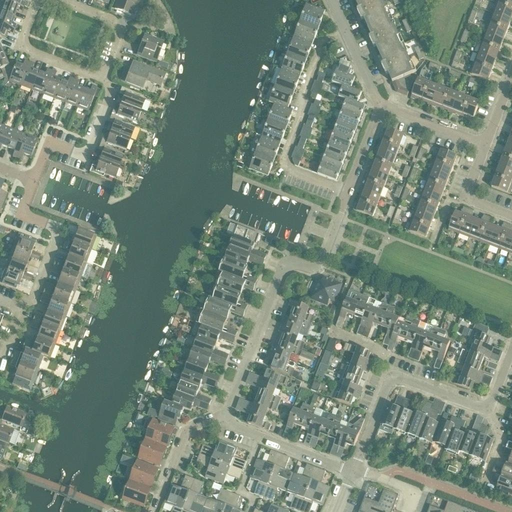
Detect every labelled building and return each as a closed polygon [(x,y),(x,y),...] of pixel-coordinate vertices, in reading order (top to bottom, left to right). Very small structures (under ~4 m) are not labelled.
[(23,8),(0,0),(0,12),(13,17),(15,11),(21,13),(23,8)] [(141,8),(144,0),(117,0),(116,4),(114,10),(131,16),(135,6),(141,8)] [(354,0),(359,9),(362,8),(363,10),(362,10),(365,16),(366,16),(366,17),(363,19),(371,37),(374,35),(375,37),(374,37),(377,43),(378,43),(379,45),(376,46),(383,64),(387,62),(387,64),(387,65),(389,71),(390,70),(391,72),(388,74),(396,93),(407,97),(414,79),(411,78),(410,75),(413,74),(409,66),(411,65),(406,53),(404,53),(397,38),(399,37),(394,25),(392,26),(385,11),(387,10),(382,0),(354,0)] [(511,9),(511,0),(498,0),(497,4),(511,9)] [(319,28),(325,12),(306,4),(300,21),(319,28)] [(511,21),(511,17),(511,9),(497,4),(493,14),(511,21)] [(11,23),(13,17),(0,12),(0,24),(14,30),(16,26),(13,24),(11,23)] [(507,31),(511,21),(493,14),(489,24),(507,31)] [(313,44),(319,28),(300,21),(294,37),(313,44)] [(0,38),(4,40),(7,33),(10,34),(12,35),(14,30),(0,24),(0,38)] [(503,41),(507,31),(489,24),(485,34),(503,41)] [(499,51),(503,41),(485,34),(481,44),(499,51)] [(155,63),(162,44),(156,42),(156,39),(152,38),(150,39),(144,37),(137,56),(155,63)] [(306,61),(311,50),(313,44),(294,37),(288,54),(306,61)] [(495,61),(499,51),(481,44),(477,54),(495,61)] [(300,77),(306,61),(288,54),(281,70),(300,77)] [(492,71),(495,61),(477,54),(474,64),(492,71)] [(13,68),(8,66),(3,55),(0,56),(0,80),(3,79),(4,80),(8,82),(13,68)] [(13,68),(8,82),(20,86),(29,63),(24,61),(22,67),(15,64),(13,68)] [(31,91),(38,73),(31,70),(32,68),(34,65),(29,63),(20,86),(31,91)] [(159,85),(164,74),(133,63),(126,83),(141,89),(145,80),(159,85)] [(488,82),(491,71),(492,71),(474,64),(470,75),(488,82)] [(355,78),(349,76),(351,71),(338,66),(332,83),(342,87),(351,90),(351,89),(355,78)] [(42,95),(51,71),(46,70),(44,75),(38,73),(31,91),(42,95)] [(294,93),(300,77),(281,70),(275,86),(294,93)] [(53,99),(60,81),(54,79),(55,76),(56,73),(51,71),(42,95),(53,99)] [(65,103),(74,80),(69,78),(67,84),(60,81),(53,99),(65,103)] [(422,101),(428,83),(418,79),(410,98),(415,100),(415,99),(422,101)] [(76,108),(83,90),(76,87),(77,85),(78,82),(74,80),(65,103),(76,108)] [(431,106),(438,87),(428,83),(422,101),(428,104),(428,105),(431,106)] [(288,109),(294,93),(275,86),(269,103),(274,105),(274,104),(283,107),(288,109)] [(88,112),(96,89),(91,87),(89,92),(83,90),(76,108),(88,112)] [(357,104),(361,93),(351,89),(351,90),(342,87),(338,97),(346,100),(357,104)] [(442,109),(449,91),(438,87),(431,106),(435,108),(435,107),(442,109)] [(140,112),(145,100),(132,95),(133,93),(121,88),(119,94),(124,96),(121,104),(140,112)] [(451,114),(459,95),(449,91),(442,109),(448,111),(448,113),(451,114)] [(462,117),(469,99),(459,95),(451,114),(455,115),(455,114),(462,117)] [(472,122),(479,103),(469,99),(462,117),(468,119),(468,120),(472,122)] [(361,118),(365,107),(357,104),(346,100),(342,111),(361,118)] [(136,124),(140,112),(121,104),(118,112),(113,110),(110,116),(122,121),(123,119),(136,124)] [(287,128),(293,111),(288,109),(283,107),(274,104),(274,105),(268,121),(287,128)] [(357,128),(361,118),(342,111),(338,121),(357,128)] [(130,140),(134,128),(121,123),(122,121),(110,116),(108,122),(113,124),(110,132),(130,140)] [(280,144),(287,128),(268,121),(262,137),(280,144)] [(353,139),(357,128),(338,121),(334,132),(353,139)] [(8,149),(14,131),(3,127),(0,134),(0,149),(1,147),(8,149)] [(399,147),(403,137),(404,136),(384,129),(383,133),(384,134),(381,140),(399,147)] [(17,159),(26,135),(14,131),(8,149),(14,151),(12,157),(17,159)] [(125,152),(130,140),(110,132),(107,140),(102,138),(100,144),(111,149),(112,147),(125,152)] [(348,150),(353,139),(334,132),(330,143),(348,150)] [(30,158),(37,140),(26,135),(17,159),(21,161),(24,155),(30,158)] [(274,160),(279,149),(280,144),(262,137),(256,153),(274,160)] [(396,157),(399,147),(381,140),(379,146),(378,146),(376,150),(396,157)] [(344,160),(348,150),(330,143),(326,153),(344,160)] [(119,168),(123,156),(111,151),(111,149),(100,144),(97,150),(102,152),(99,160),(119,168)] [(511,160),(511,148),(507,147),(503,157),(511,160)] [(392,167),(396,157),(376,150),(375,153),(376,154),(374,160),(392,167)] [(453,167),(457,157),(439,150),(435,160),(453,167)] [(268,177),(274,160),(256,153),(249,170),(268,177)] [(340,171),(344,160),(326,153),(322,164),(340,171)] [(511,171),(511,160),(503,157),(499,167),(511,171)] [(114,180),(118,169),(119,168),(99,160),(96,168),(92,167),(89,173),(102,178),(103,175),(114,180)] [(388,177),(392,167),(374,160),(371,167),(370,166),(369,170),(388,177)] [(449,177),(453,168),(453,167),(435,160),(431,170),(449,177)] [(340,171),(322,164),(317,175),(336,182),(340,171)] [(511,183),(511,171),(499,167),(495,177),(511,183)] [(384,187),(388,177),(369,170),(367,174),(369,174),(366,180),(384,187)] [(445,188),(449,177),(431,170),(427,181),(445,188)] [(509,195),(511,186),(511,183),(495,177),(491,188),(509,195)] [(380,197),(384,187),(366,180),(364,187),(362,186),(361,190),(380,197)] [(441,197),(445,188),(427,181),(423,191),(441,197)] [(376,207),(380,198),(380,197),(361,190),(360,194),(361,194),(358,201),(376,207)] [(437,208),(441,197),(423,191),(419,201),(437,208)] [(372,218),(376,207),(358,201),(356,207),(355,207),(353,211),(372,218)] [(433,218),(437,208),(419,201),(415,211),(433,218)] [(459,234),(468,210),(463,208),(461,214),(455,212),(448,230),(459,234)] [(469,238),(476,220),(471,218),(473,212),(468,210),(459,234),(469,238)] [(430,228),(433,218),(415,211),(412,221),(430,228)] [(479,242),(488,217),(483,215),(481,222),(476,220),(469,238),(479,242)] [(489,246),(496,228),(491,226),(493,219),(488,217),(479,242),(489,246)] [(426,238),(430,228),(412,221),(408,232),(426,238)] [(499,250),(509,225),(504,223),(501,230),(496,228),(489,246),(499,250)] [(509,254),(511,246),(511,234),(511,231),(511,226),(509,225),(499,250),(509,254)] [(256,245),(260,235),(239,227),(236,237),(234,236),(230,247),(227,247),(265,261),(267,256),(253,250),(255,245),(256,245)] [(90,252),(96,237),(78,230),(75,238),(65,234),(63,241),(90,252)] [(31,252),(35,244),(17,237),(12,248),(39,258),(40,256),(31,252)] [(85,264),(90,252),(63,241),(60,248),(66,251),(67,249),(70,250),(68,257),(85,264)] [(265,261),(227,247),(223,258),(246,267),(248,261),(262,267),(265,261)] [(26,266),(29,258),(38,261),(39,258),(12,248),(8,259),(26,266)] [(246,267),(223,258),(217,256),(217,258),(220,259),(218,266),(222,267),(220,272),(255,286),(257,280),(244,275),(247,267),(246,267)] [(80,277),(85,264),(68,257),(65,265),(55,261),(53,267),(80,277)] [(23,274),(26,266),(8,259),(4,270),(31,280),(32,277),(23,274)] [(75,291),(80,277),(53,267),(50,273),(60,277),(57,284),(75,291)] [(18,288),(21,279),(30,282),(31,280),(4,270),(0,281),(4,282),(3,286),(15,291),(16,287),(18,288)] [(255,286),(220,272),(216,271),(215,272),(219,274),(217,280),(220,282),(218,287),(241,295),(243,288),(253,292),(255,286)] [(334,302),(341,285),(324,279),(322,284),(316,282),(310,299),(327,305),(329,300),(334,302)] [(70,305),(75,291),(57,284),(54,292),(51,291),(52,288),(46,286),(42,294),(70,305)] [(238,303),(241,295),(218,287),(216,292),(213,291),(210,297),(204,295),(204,296),(245,312),(247,306),(238,303)] [(355,317),(363,296),(356,293),(353,301),(346,299),(336,327),(341,329),(347,314),(355,317)] [(65,318),(70,305),(42,294),(39,303),(46,305),(47,303),(50,304),(47,311),(65,318)] [(245,312),(204,296),(203,298),(205,298),(203,305),(207,306),(205,311),(227,320),(230,313),(243,318),(245,312)] [(362,337),(373,309),(366,306),(369,298),(363,296),(355,317),(362,320),(356,335),(362,337)] [(306,315),(309,308),(291,301),(289,307),(294,309),(291,316),(312,324),(314,318),(306,315)] [(381,327),(389,306),(381,303),(378,311),(373,309),(362,337),(368,339),(373,324),(381,327)] [(387,351),(399,319),(391,316),(394,308),(389,306),(381,327),(388,330),(383,345),(388,347),(387,350),(387,351)] [(224,327),(227,320),(205,311),(197,308),(197,310),(200,311),(196,323),(235,338),(237,332),(224,327)] [(60,332),(65,318),(47,311),(44,319),(34,315),(32,321),(60,332)] [(309,331),(312,324),(291,316),(288,324),(283,322),(281,328),(299,334),(301,328),(309,331)] [(406,341),(413,320),(407,317),(405,321),(404,320),(401,319),(399,319),(387,351),(393,353),(397,342),(397,340),(398,338),(406,341)] [(413,361),(426,325),(413,320),(406,341),(413,343),(412,346),(411,348),(407,358),(413,361)] [(55,345),(60,332),(32,321),(30,327),(39,331),(37,339),(55,345)] [(235,338),(196,323),(200,325),(195,336),(217,345),(219,339),(233,344),(235,338)] [(475,323),(472,332),(485,337),(489,328),(475,323)] [(432,351),(440,330),(426,325),(413,361),(418,363),(422,352),(424,348),(432,351)] [(296,341),(299,334),(281,328),(279,333),(284,335),(281,342),(302,350),(304,344),(296,341)] [(439,371),(450,343),(443,340),(446,332),(440,330),(432,351),(439,354),(433,368),(439,371)] [(488,346),(491,339),(485,337),(472,332),(470,331),(467,337),(475,341),(473,347),(501,358),(503,352),(492,348),(491,350),(489,349),(490,347),(488,346)] [(214,350),(217,345),(195,336),(191,348),(226,361),(229,356),(214,350)] [(49,359),(55,345),(37,339),(34,346),(31,345),(32,343),(25,340),(22,349),(25,350),(43,357),(49,359)] [(332,353),(336,342),(331,340),(326,351),(332,353)] [(299,357),(302,350),(281,342),(278,350),(273,348),(271,354),(289,360),(291,354),(299,357)] [(368,361),(371,353),(350,345),(347,352),(355,355),(352,361),(370,368),(372,362),(368,361)] [(501,358),(473,347),(470,353),(462,350),(460,357),(481,365),(484,357),(499,363),(501,358)] [(226,361),(191,348),(187,359),(208,367),(210,361),(224,367),(226,361)] [(38,370),(43,357),(25,350),(22,357),(19,356),(20,354),(13,351),(10,360),(38,370)] [(286,367),(289,360),(271,354),(269,359),(274,361),(271,369),(292,377),(294,370),(286,367)] [(478,372),(481,365),(460,357),(457,364),(465,367),(463,373),(491,384),(493,378),(478,372)] [(206,373),(208,367),(187,359),(183,370),(218,383),(220,378),(206,373)] [(32,384),(38,370),(10,360),(8,366),(17,369),(13,380),(21,383),(22,380),(32,384)] [(369,372),(370,368),(352,361),(350,368),(342,365),(340,371),(361,379),(363,372),(368,374),(369,372)] [(218,383),(183,370),(178,381),(200,389),(202,384),(216,389),(218,383)] [(286,386),(289,379),(268,371),(265,379),(260,377),(259,379),(258,383),(276,389),(278,383),(286,386)] [(358,387),(361,379),(340,371),(337,378),(345,381),(342,388),(360,394),(362,391),(362,389),(358,387)] [(491,384),(463,373),(460,379),(452,376),(450,383),(471,391),(474,384),(476,385),(489,389),(491,384)] [(197,395),(200,389),(178,381),(174,392),(209,406),(211,400),(197,395)] [(273,396),(276,389),(258,383),(256,388),(260,390),(257,397),(278,406),(281,399),(273,396)] [(359,398),(360,394),(342,388),(340,394),(332,391),(329,398),(350,406),(353,398),(358,400),(359,398)] [(174,392),(170,403),(170,404),(184,409),(183,409),(191,412),(193,406),(207,411),(209,406),(174,392)] [(276,412),(278,406),(257,397),(255,405),(250,403),(248,409),(266,416),(268,409),(276,412)] [(394,430),(405,400),(398,397),(393,408),(387,405),(380,424),(381,424),(379,430),(392,435),(394,429),(394,430)] [(406,434),(413,415),(406,413),(406,412),(409,410),(412,402),(405,400),(394,430),(406,434)] [(179,420),(183,409),(184,409),(170,404),(170,403),(163,401),(158,412),(160,413),(158,420),(175,426),(177,420),(179,420)] [(419,439),(431,409),(433,404),(426,401),(422,412),(428,415),(427,418),(414,413),(413,415),(406,434),(419,439)] [(301,427),(309,406),(303,404),(300,412),(293,409),(286,427),(292,429),(294,425),(301,427)] [(313,437),(323,411),(309,406),(301,427),(309,430),(308,433),(307,435),(313,437)] [(20,428),(25,415),(6,408),(4,415),(0,413),(0,420),(2,421),(20,428)] [(263,422),(266,416),(248,409),(246,414),(248,415),(250,416),(247,424),(268,432),(271,425),(263,422)] [(434,440),(439,425),(435,424),(439,412),(431,409),(419,439),(432,444),(434,440)] [(328,437),(336,416),(323,411),(313,437),(319,439),(320,434),(328,437)] [(339,447),(348,424),(346,429),(339,427),(342,419),(336,416),(328,437),(335,440),(333,445),(339,447)] [(447,446),(457,419),(452,417),(449,425),(441,422),(439,425),(434,440),(447,445),(447,446)] [(354,447),(364,420),(361,419),(353,426),(348,424),(339,447),(345,449),(346,445),(354,447)] [(465,437),(465,436),(458,434),(459,429),(462,430),(465,422),(457,419),(447,446),(447,445),(445,450),(458,455),(459,452),(465,437)] [(0,441),(8,445),(13,432),(0,426),(2,421),(0,420),(0,441)] [(166,447),(171,434),(164,432),(166,426),(152,421),(152,422),(148,420),(144,430),(150,432),(147,440),(166,447)] [(478,434),(480,428),(474,426),(471,432),(478,434)] [(472,457),(480,439),(466,433),(465,436),(465,437),(459,452),(472,457)] [(485,462),(492,443),(480,439),(472,457),(485,462)] [(161,460),(166,447),(147,440),(142,452),(141,452),(138,458),(152,464),(154,458),(161,460)] [(221,463),(228,445),(219,441),(215,450),(203,445),(199,455),(221,463)] [(247,462),(234,457),(237,448),(228,445),(221,463),(243,472),(247,462)] [(511,450),(505,448),(502,454),(511,458),(508,464),(511,465),(511,450)] [(272,476),(280,455),(271,451),(269,456),(265,454),(262,462),(257,460),(253,469),(272,476)] [(214,481),(221,463),(199,455),(196,464),(208,469),(205,478),(214,481)] [(290,483),(293,474),(284,471),(289,458),(280,455),(272,476),(290,483)] [(152,483),(157,470),(138,463),(134,475),(132,474),(130,481),(143,486),(146,480),(152,483)] [(239,481),(243,472),(221,463),(214,481),(223,485),(227,476),(239,481)] [(511,480),(511,465),(508,464),(506,464),(501,477),(495,474),(511,480)] [(308,490),(316,468),(307,465),(302,477),(293,474),(290,483),(308,490)] [(329,488),(320,484),(325,472),(316,468),(308,490),(326,497),(329,488)] [(272,476),(253,469),(250,479),(259,482),(254,495),(263,498),(272,476)] [(511,495),(511,480),(495,474),(492,480),(499,483),(496,490),(511,495)] [(186,502),(195,480),(185,476),(181,489),(172,485),(168,495),(186,502)] [(286,493),(290,483),(272,476),(263,498),(273,502),(277,489),(286,493)] [(204,508),(208,499),(199,496),(204,483),(195,480),(186,502),(204,508)] [(143,507),(148,494),(141,491),(143,486),(130,481),(127,487),(129,488),(124,500),(143,507)] [(299,511),(308,490),(290,483),(286,493),(295,496),(290,508),(299,511)] [(359,511),(392,511),(398,495),(369,484),(359,511)] [(213,511),(223,511),(231,493),(221,490),(216,502),(208,499),(204,508),(213,511)] [(322,506),(326,497),(308,490),(299,511),(309,511),(313,503),(322,506)] [(241,511),(235,510),(240,497),(231,493),(223,511),(241,511)] [(182,511),(186,502),(168,495),(164,504),(173,507),(171,511),(182,511)] [(460,511),(462,507),(434,496),(427,511),(460,511)] [(202,511),(204,508),(186,502),(182,511),(202,511)]
